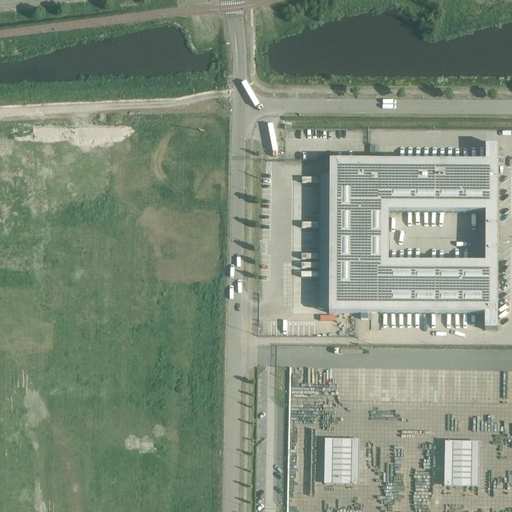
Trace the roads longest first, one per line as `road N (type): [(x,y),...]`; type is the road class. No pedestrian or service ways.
road 1 (unclassified): [(233,511),(241,104)]
road 2 (unclassified): [(511,107),(241,104)]
